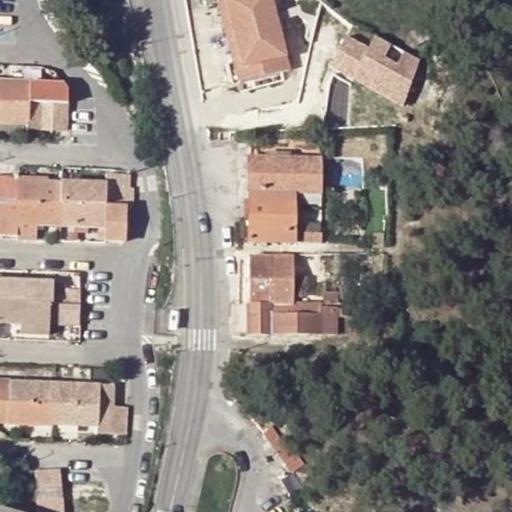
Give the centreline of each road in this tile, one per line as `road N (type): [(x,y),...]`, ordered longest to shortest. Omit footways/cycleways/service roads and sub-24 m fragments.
road 1 (tertiary): [(189,420),(198,307),(186,162),(153,0)]
road 2 (residential): [(121,511),(140,416),(131,353)]
road 3 (residential): [(136,260),(0,254)]
road 4 (residential): [(189,420),(226,427),(253,451),(258,470),(249,511)]
road 5 (unknown): [(135,451),(0,448)]
road 6 (residential): [(133,153),(0,149)]
road 7 (residential): [(131,353),(0,349)]
